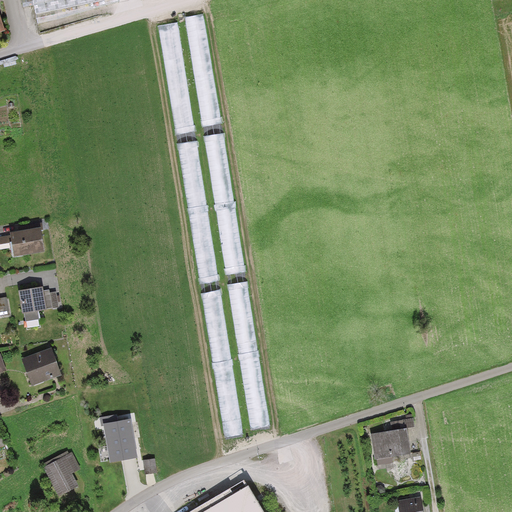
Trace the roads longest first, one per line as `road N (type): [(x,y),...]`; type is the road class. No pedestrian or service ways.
road 1 (residential): [(121,511),(174,478),(511,367)]
road 2 (track): [(16,46),(188,0)]
